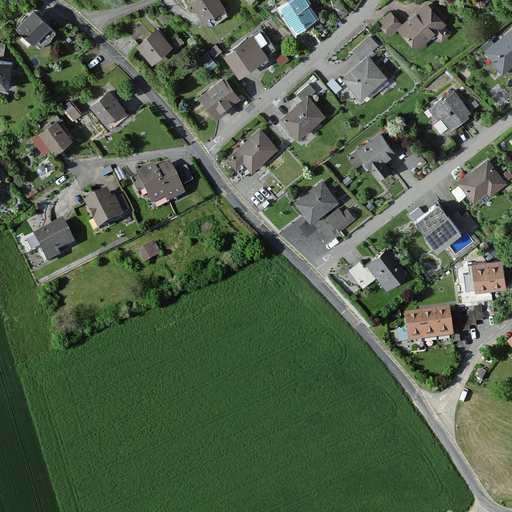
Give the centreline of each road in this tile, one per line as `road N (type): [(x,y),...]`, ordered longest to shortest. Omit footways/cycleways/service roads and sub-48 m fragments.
road 1 (residential): [(310,273),(511,117)]
road 2 (residential): [(372,0),(203,155)]
road 3 (unclassified): [(429,417),(310,273)]
road 4 (unclassified): [(198,149),(82,24)]
road 5 (unclassified): [(310,273),(234,199),(203,155)]
road 6 (residential): [(63,197),(98,162),(198,149)]
road 7 (residential): [(511,319),(483,342),(429,417)]
